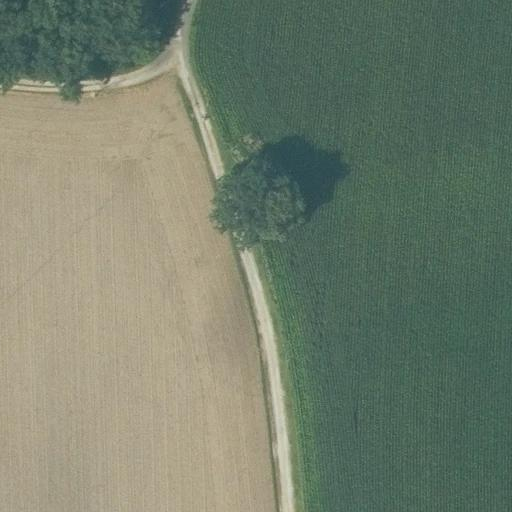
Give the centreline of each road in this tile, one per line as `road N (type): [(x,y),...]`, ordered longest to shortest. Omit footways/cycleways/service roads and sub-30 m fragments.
road 1 (track): [(287,511),(276,386),(243,238),(178,58)]
road 2 (residential): [(193,0),(178,58),(114,81),(51,88),(0,78)]
